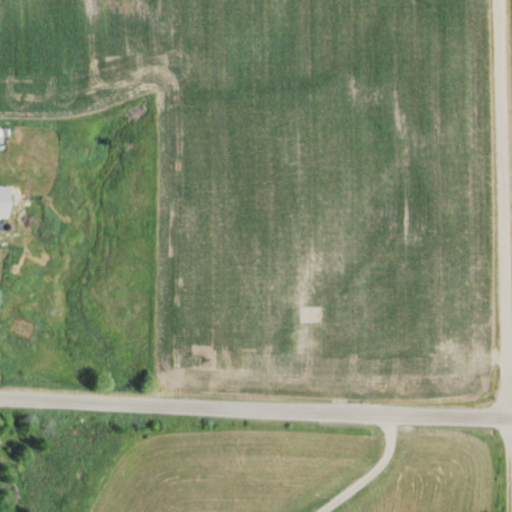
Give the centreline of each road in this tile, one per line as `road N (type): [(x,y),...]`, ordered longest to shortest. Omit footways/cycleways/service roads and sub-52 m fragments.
road 1 (residential): [(511,421),(0,396)]
road 2 (residential): [(504,511),(496,0)]
